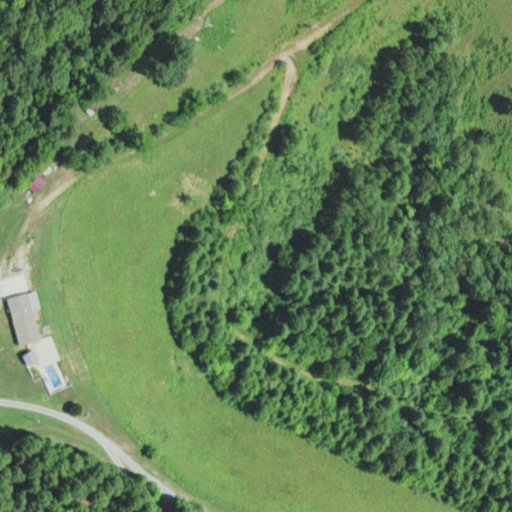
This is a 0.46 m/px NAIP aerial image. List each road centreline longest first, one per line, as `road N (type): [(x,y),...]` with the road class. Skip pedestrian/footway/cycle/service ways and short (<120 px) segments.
road 1 (residential): [(200,511),(117,449),(0,409)]
road 2 (residential): [(0,358),(35,241),(51,236)]
